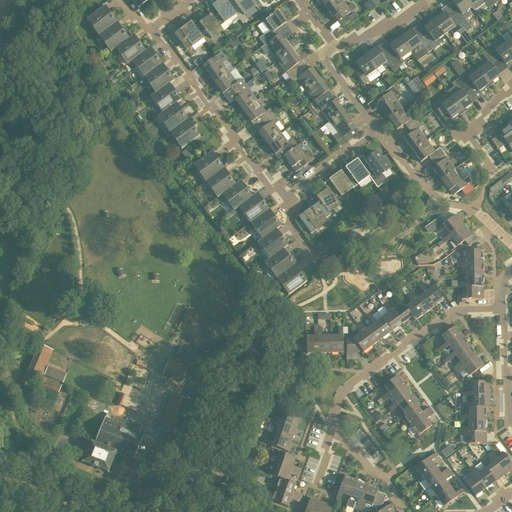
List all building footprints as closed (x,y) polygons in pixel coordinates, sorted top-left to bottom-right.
[(132,0),(138,8),(149,0),(132,0)] [(220,0),(207,10),(210,15),(219,27),(229,20),(233,24),(239,20),(242,24),(227,3),(224,0),(220,0)] [(249,0),(231,0),(227,3),(242,24),(247,20),(244,16),(255,8),(252,3),(249,0)] [(341,0),(332,0),(324,6),(333,18),(340,12),(344,17),(355,9),(351,4),(347,7),(341,0)] [(459,11),(454,15),(466,33),(472,29),(465,20),(472,15),(468,11),(472,8),(466,0),(452,0),(451,1),(459,11)] [(466,0),(472,8),(476,5),(481,9),(485,5),(488,9),(494,5),(489,0),(466,0)] [(86,20),(98,36),(116,23),(104,7),(86,20)] [(260,49),(279,35),(276,31),(285,23),(277,12),(263,22),(269,31),(259,39),(264,46),(260,49)] [(445,13),(435,20),(445,35),(450,31),(453,35),(457,32),(461,36),(466,33),(454,15),(449,19),(445,13)] [(194,27),(203,39),(208,47),(213,44),(211,41),(222,32),(219,27),(210,15),(194,27)] [(428,34),(423,37),(432,50),(442,43),(439,39),(445,35),(435,20),(424,28),(428,34)] [(203,39),(194,27),(190,22),(174,35),(191,58),(196,54),(192,47),(203,39)] [(110,53),(115,49),(128,39),(116,23),(98,36),(110,53)] [(411,30),(400,38),(417,61),(432,50),(423,37),(418,41),(411,30)] [(270,53),(277,62),(291,51),(279,35),(260,49),(265,55),(266,55),(267,55),(270,53)] [(127,65),(131,62),(145,52),(133,36),(128,39),(115,49),(127,65)] [(394,51),(389,55),(398,67),(403,64),(401,60),(411,53),(417,61),(400,38),(390,46),(394,51)] [(496,44),(487,50),(496,63),(502,59),(506,65),(511,60),(511,52),(505,43),(498,48),(496,44)] [(143,78),(161,65),(149,48),(145,52),(131,62),(135,67),(133,69),(141,79),(143,78)] [(376,48),(366,56),(376,70),(382,66),(383,67),(386,67),(388,65),(393,71),(395,73),(399,70),(397,68),(398,67),(389,55),(384,58),(376,48)] [(488,63),(478,71),(489,85),(499,77),(491,67),(496,63),(487,50),(482,54),(488,63)] [(281,76),(285,81),(300,70),(296,65),(300,63),(291,51),(277,62),(285,73),(281,76)] [(210,78),(214,83),(228,73),(222,64),(227,60),(222,52),(210,61),(202,67),(205,72),(206,73),(205,75),(208,79),(210,78)] [(376,70),(366,56),(356,63),(360,69),(355,73),(364,85),(369,81),(366,78),(376,70)] [(262,60),(256,65),(263,72),(269,67),(262,60)] [(450,65),(459,78),(459,77),(469,90),(474,87),(478,92),(489,85),(478,71),(469,78),(456,60),(450,65)] [(143,78),(155,95),(169,84),(173,81),(161,65),(143,78)] [(443,65),(434,70),(438,76),(447,71),(443,65)] [(297,79),(305,91),(320,80),(311,69),(303,75),(300,70),(285,81),(286,83),(290,80),(292,83),(297,79)] [(230,88),(234,93),(245,85),(241,80),(236,84),(228,73),(214,83),(222,94),(230,88)] [(447,92),(451,98),(461,112),(472,104),(464,94),(469,90),(459,77),(459,78),(451,84),(453,87),(447,92)] [(417,78),(411,83),(418,93),(424,88),(417,78)] [(312,110),(313,110),(323,102),(320,97),(328,92),(320,80),(305,91),(313,102),(309,105),(310,106),(307,107),(310,111),(312,110)] [(150,98),(162,114),(176,104),(180,100),(169,84),(155,95),(150,98)] [(234,100),(242,112),(257,101),(245,85),(234,93),(237,98),(234,100)] [(380,107),(388,119),(403,108),(397,101),(400,96),(396,90),(378,103),(380,107)] [(451,98),(441,106),(437,101),(432,104),(442,118),(447,114),(451,119),(461,112),(451,98)] [(259,118),(262,122),(273,114),(270,109),(265,112),(257,101),(242,112),(251,123),(259,118)] [(320,112),(329,123),(343,112),(335,101),(327,107),(323,102),(313,110),(316,115),(320,112)] [(157,118),(169,134),(188,120),(176,104),(162,114),(157,118)] [(404,125),(408,130),(419,121),(415,116),(410,119),(403,108),(388,119),(396,130),(404,125)] [(343,112),(329,123),(337,134),(332,137),(336,142),(347,134),(344,129),(352,124),(343,112)] [(258,133),(266,144),(280,133),(272,122),(277,119),(273,114),(262,122),(265,127),(258,133)] [(188,120),(169,134),(181,150),(200,136),(188,120)] [(403,139),(412,151),(426,141),(418,129),(423,126),(419,121),(408,130),(411,134),(403,139)] [(511,130),(508,125),(498,132),(511,151),(511,130)] [(283,150),(286,154),(297,146),(292,139),(287,142),(280,133),(266,144),(270,149),(268,151),(271,156),(274,155),(275,156),(283,150)] [(502,142),(497,136),(491,140),(496,146),(502,142)] [(428,157),(432,161),(443,153),(440,149),(434,152),(426,141),(412,151),(420,163),(428,157)] [(297,146),(286,154),(283,157),(291,168),(299,162),(303,167),(314,159),(309,152),(304,155),(297,146)] [(193,166),(205,182),(223,168),(212,152),(193,166)] [(377,153),(365,161),(360,165),(369,177),(372,182),(377,188),(387,181),(382,174),(389,169),(388,168),(392,166),(387,160),(385,156),(381,159),(377,153)] [(432,168),(440,180),(455,169),(443,153),(432,161),(435,166),(432,168)] [(356,160),(340,172),(353,189),(369,177),(360,165),(356,160)] [(217,199),(217,198),(235,185),(223,168),(205,182),(217,199)] [(455,169),(440,180),(449,191),(457,186),(460,191),(471,182),(467,177),(463,180),(455,169)] [(324,184),(327,189),(336,201),(353,189),(340,172),(324,184)] [(500,180),(496,184),(499,189),(504,186),(500,180)] [(235,185),(217,198),(220,202),(224,202),(226,201),(234,211),(238,208),(254,196),(248,188),(246,189),(240,181),(235,185)] [(311,201),(314,205),(324,218),(340,206),(336,201),(327,189),(311,201)] [(238,208),(250,224),(269,210),(257,194),(254,196),(238,208)] [(511,203),(509,205),(504,198),(500,200),(511,216),(511,203)] [(304,232),(307,230),(311,234),(327,222),(324,218),(314,205),(303,213),(298,217),(301,221),(298,223),(304,232)] [(250,224),(262,240),(276,230),(281,227),(269,210),(250,224)] [(443,230),(448,236),(463,225),(456,215),(435,230),(438,234),(443,230)] [(448,236),(442,240),(445,243),(450,239),(451,241),(450,243),(454,249),(456,247),(464,242),(474,234),(471,230),(468,232),(463,225),(448,236)] [(269,260),(283,250),(288,246),(276,230),(262,240),(257,244),(269,260)] [(264,263),(276,279),(295,266),(283,250),(269,260),(264,263)] [(456,259),(456,263),(483,263),(482,250),(466,251),(466,259),(456,259)] [(466,267),(466,275),(483,275),(483,263),(456,263),(457,267),(466,267)] [(295,266),(276,279),(288,296),(307,282),(295,266)] [(464,287),(483,287),(483,275),(466,275),(466,283),(457,283),(457,287),(464,287)] [(411,303),(405,308),(411,317),(414,322),(424,314),(401,283),(398,285),(411,303)] [(401,283),(424,314),(434,307),(424,294),(418,298),(412,291),(409,293),(401,283)] [(419,286),(424,294),(434,307),(444,300),(434,287),(427,292),(422,284),(419,286)] [(483,287),(464,287),(464,295),(457,295),(457,303),(465,303),(465,299),(483,299),(483,287)] [(398,306),(392,311),(402,324),(411,317),(405,308),(396,296),(393,299),(398,306)] [(388,313),(382,318),(392,331),(402,324),(392,311),(387,303),(383,306),(388,313)] [(196,311),(188,307),(176,331),(184,335),(196,311)] [(367,318),(372,325),(373,325),(382,338),(392,331),(382,318),(376,323),(370,315),(367,318)] [(357,324),(357,325),(372,346),(382,338),(373,325),(372,325),(366,330),(358,318),(357,319),(356,317),(353,319),(357,324)] [(346,340),(347,350),(347,353),(358,353),(361,350),(363,353),(372,346),(357,325),(354,327),(359,335),(353,339),(346,339),(346,340)] [(319,353),(318,327),(314,327),(314,337),(306,337),(306,354),(319,353)] [(322,327),(318,327),(319,353),(331,353),(330,336),(322,336),(322,327)] [(338,336),(330,336),(331,353),(343,353),(343,350),(347,350),(346,340),(343,340),(342,327),(338,327),(338,336)] [(441,352),(449,347),(449,346),(462,337),(455,327),(442,337),(446,343),(434,352),(436,355),(441,352)] [(445,365),(456,356),(469,347),(462,337),(449,346),(449,347),(453,353),(442,361),(445,365)] [(53,351),(38,345),(25,378),(26,379),(39,384),(53,351)] [(453,368),(455,371),(476,356),(469,347),(456,356),(460,363),(453,368)] [(196,364),(207,368),(212,355),(202,351),(196,364)] [(476,356),(455,371),(458,375),(465,369),(470,376),(483,366),(476,356)] [(162,376),(182,384),(188,367),(168,359),(162,376)] [(66,373),(48,366),(44,376),(63,383),(66,373)] [(379,405),(391,397),(391,396),(404,386),(397,376),(384,386),(388,393),(377,402),(379,405)] [(62,385),(43,377),(39,386),(58,393),(62,385)] [(463,397),(470,397),(489,396),(489,382),(470,382),(470,392),(463,392),(463,397)] [(391,412),(398,406),(412,396),(404,386),(391,396),(391,397),(396,403),(388,408),(391,412)] [(120,393),(115,406),(120,408),(125,395),(120,393)] [(157,429),(179,438),(192,404),(171,395),(157,429)] [(398,421),(402,418),(417,407),(419,406),(412,396),(398,406),(402,412),(395,417),(398,421)] [(469,409),(486,408),(490,408),(489,396),(470,397),(470,404),(464,404),(464,409),(469,409)] [(405,419),(410,427),(431,411),(429,408),(421,413),(417,407),(402,418),(403,420),(405,419)] [(460,420),(469,420),(486,420),(486,408),(469,409),(469,416),(460,416),(460,420)] [(272,417),(271,419),(296,428),(300,416),(282,409),(279,419),(272,417)] [(431,411),(410,427),(416,435),(415,436),(416,438),(431,427),(426,420),(434,414),(431,411)] [(373,416),(377,421),(382,417),(378,412),(373,416)] [(103,421),(98,435),(109,439),(112,432),(118,434),(123,421),(106,414),(104,421),(103,421)] [(345,420),(357,424),(359,419),(347,415),(345,420)] [(276,426),(273,433),(291,440),(296,428),(271,419),(270,424),(276,426)] [(460,428),(460,432),(486,432),(486,420),(469,420),(469,428),(460,428)] [(109,439),(98,435),(94,444),(91,443),(87,451),(80,448),(75,460),(82,463),(83,462),(107,472),(115,453),(132,460),(142,436),(139,435),(142,428),(123,421),(118,434),(112,432),(109,439)] [(486,432),(460,432),(460,436),(466,436),(466,445),(486,444),(486,432)] [(291,440),(273,433),(270,442),(264,439),(263,443),(287,452),(291,440)] [(449,454),(445,448),(440,452),(444,458),(449,454)] [(489,448),(486,450),(504,475),(511,469),(511,464),(503,452),(496,458),(489,448)] [(490,462),(483,467),(494,482),(504,475),(486,450),(487,451),(483,453),(490,462)] [(277,455),(274,464),(299,473),(300,470),(291,467),(294,459),(277,453),(276,455),(277,455)] [(419,477),(420,479),(436,468),(432,461),(438,456),(435,453),(415,468),(420,476),(419,477)] [(268,475),(277,479),(286,481),(289,474),(297,477),(299,473),(274,464),(271,474),(269,473),(268,475)] [(473,466),(469,469),(484,489),(494,482),(483,467),(484,469),(478,474),(473,466)] [(423,480),(429,487),(450,472),(447,469),(441,474),(436,468),(420,479),(421,481),(423,480)] [(484,489),(469,469),(466,471),(471,478),(465,483),(475,496),(484,489)] [(430,498),(432,500),(451,487),(446,481),(452,476),(450,472),(429,487),(435,495),(430,498)] [(342,494),(350,497),(355,481),(344,477),(335,501),(339,503),(342,494)] [(278,481),(274,490),(299,499),(301,495),(292,492),(295,485),(286,481),(277,479),(276,480),(278,481)] [(355,481),(350,497),(346,507),(353,510),(354,508),(358,509),(367,485),(355,481)] [(367,485),(358,509),(362,511),(365,502),(372,505),(371,507),(376,509),(383,504),(386,496),(377,492),(378,489),(367,485)] [(451,487),(432,500),(433,502),(437,499),(443,507),(464,492),(461,488),(455,493),(451,487)] [(299,499),(274,490),(271,499),(270,499),(269,501),(286,508),(289,500),(298,503),(299,499)] [(317,511),(321,503),(309,499),(304,511),(317,511)] [(321,503),(317,511),(330,511),(332,507),(321,503)] [(387,511),(394,507),(392,503),(379,511),(387,511)]
